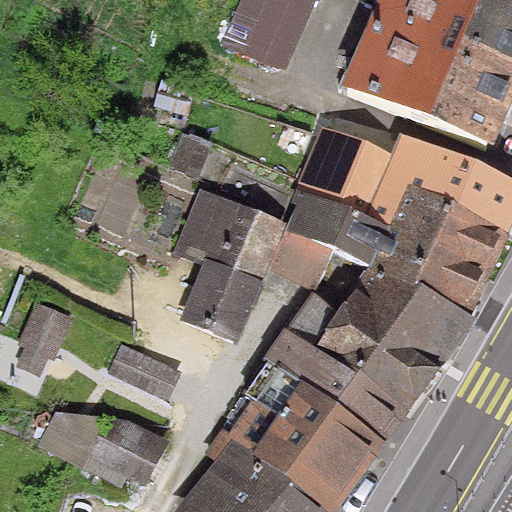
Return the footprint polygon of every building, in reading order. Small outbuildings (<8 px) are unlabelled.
[(284,69),(312,0),(245,0),(227,46),(284,69)] [(511,0),(393,0),(353,100),(490,155),(511,101),(511,0)] [(234,446),(186,511),(187,511),(334,511),(360,479),(382,451),(396,431),(424,392),(471,326),(461,320),(472,296),(490,257),(509,217),(511,209),(511,189),(432,153),(412,193),(384,181),(362,220),(389,232),(400,237),(340,316),(316,307),(222,441),(234,446)] [(362,220),(301,195),(289,224),(373,270),(389,232),(362,220)] [(280,231),(202,199),(181,252),(213,266),(190,323),(235,341),(267,264),(280,231)] [(65,316),(39,306),(18,365),(44,375),(65,316)] [(180,369),(122,345),(110,372),(169,396),(180,369)] [(56,413),(39,448),(137,495),(164,440),(132,419),(56,413)]
